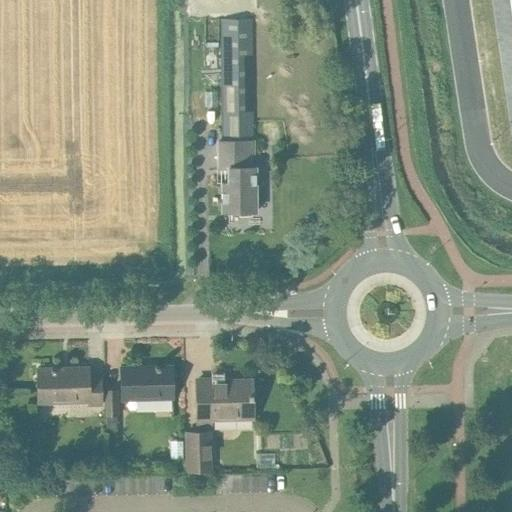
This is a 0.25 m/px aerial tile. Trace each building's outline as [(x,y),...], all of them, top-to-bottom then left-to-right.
[(221,140),(217,140),(217,148),(217,166),(217,167),(226,169),(226,181),(221,182),(221,212),(256,211),(256,184),(255,184),(255,175),(256,175),(255,166),(251,166),(251,156),(253,156),(254,140),(255,140),(253,19),(219,19),(221,140)] [(121,400),(172,399),(172,365),(120,366),(121,400)] [(88,406),(101,406),(100,377),(88,378),(87,366),(37,368),(38,403),(88,402),(88,406)] [(211,421),(252,420),(252,380),(196,381),(197,426),(211,425),(211,421)] [(116,390),(105,391),(105,416),(106,416),(106,431),(108,431),(115,431),(116,431),(117,416),(116,390)] [(212,470),(211,431),(184,431),(185,470),(212,470)] [(28,459),(28,441),(13,441),(13,459),(28,459)]
